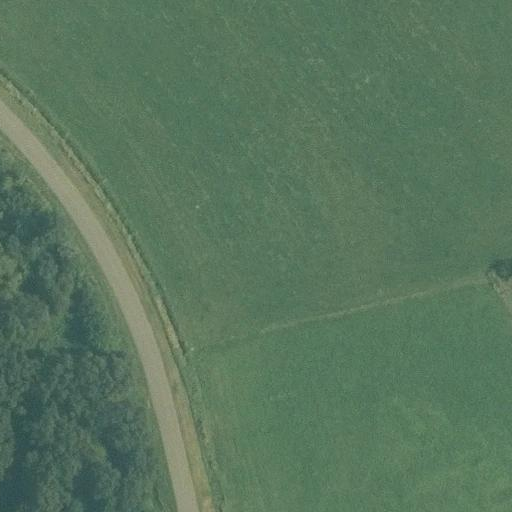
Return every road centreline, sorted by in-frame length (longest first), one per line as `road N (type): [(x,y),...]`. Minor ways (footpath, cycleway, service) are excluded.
road 1 (unclassified): [(189,511),(142,322),(95,229),(0,116)]
road 2 (track): [(0,417),(163,400)]
